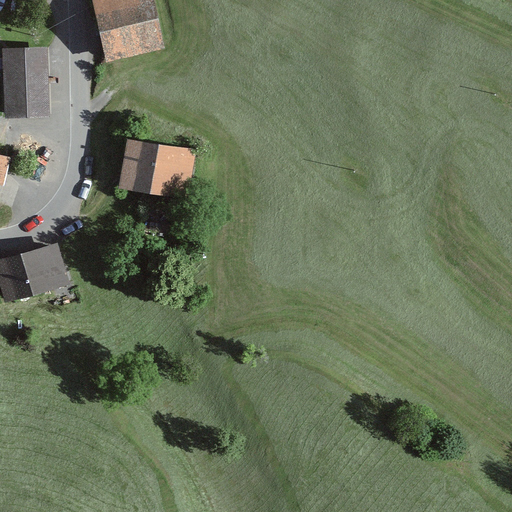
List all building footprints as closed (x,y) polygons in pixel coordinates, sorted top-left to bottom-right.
[(154,0),(93,0),(107,59),(165,46),(154,0)] [(48,45),(3,47),(6,118),(50,116),(48,45)] [(197,149),(128,137),(120,184),(188,197),(197,149)] [(19,150),(13,156),(19,162),(25,156),(19,150)] [(10,154),(0,151),(0,188),(2,189),(10,154)] [(58,241),(0,257),(0,284),(5,301),(70,283),(58,241)]
